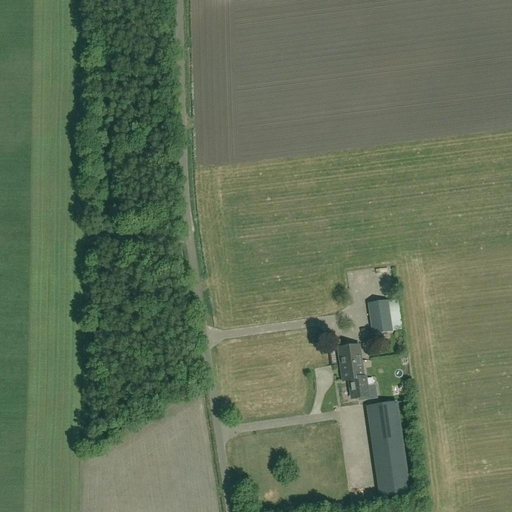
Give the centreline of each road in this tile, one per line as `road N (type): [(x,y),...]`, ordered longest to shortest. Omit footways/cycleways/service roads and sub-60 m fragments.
road 1 (unclassified): [(228,511),(190,258),(175,0)]
road 2 (unknown): [(216,431),(356,414)]
